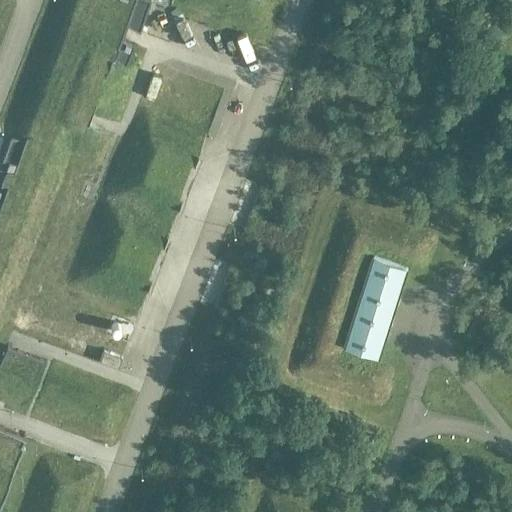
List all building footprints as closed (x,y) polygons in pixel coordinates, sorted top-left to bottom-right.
[(0,267),(57,115),(88,126),(112,64),(113,64),(126,69),(135,46),(122,41),(127,28),(140,33),(152,1),(147,0),(80,0),(25,143),(11,138),(0,166),(0,170),(6,173),(1,185),(0,184),(0,267)] [(374,258),(354,321),(345,348),(379,359),(408,269),(374,258)] [(0,364),(0,368),(36,382),(44,361),(7,347),(0,364)] [(99,361),(118,368),(122,357),(103,350),(99,361)] [(22,445),(25,437),(0,427),(0,509),(24,446),(22,445)]
